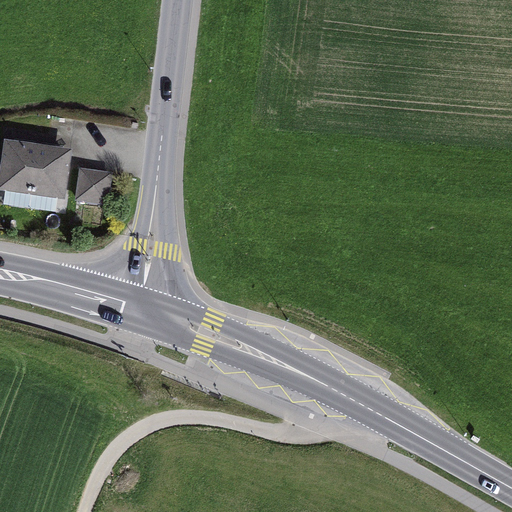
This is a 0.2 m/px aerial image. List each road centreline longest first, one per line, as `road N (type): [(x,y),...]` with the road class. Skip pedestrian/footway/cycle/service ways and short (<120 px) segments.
road 1 (primary): [(145,313),(261,356),(511,489)]
road 2 (tertiary): [(178,0),(145,313)]
road 3 (primary): [(0,273),(145,313)]
